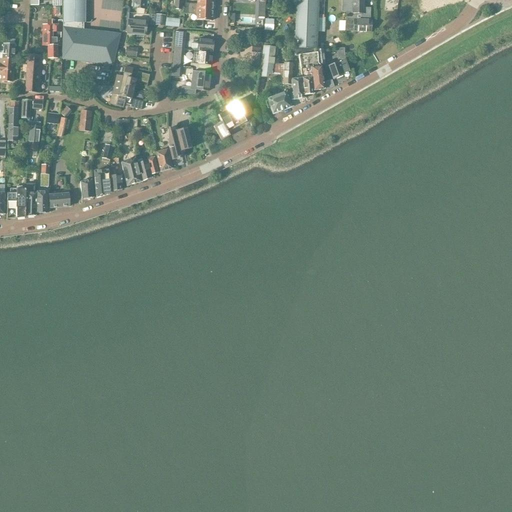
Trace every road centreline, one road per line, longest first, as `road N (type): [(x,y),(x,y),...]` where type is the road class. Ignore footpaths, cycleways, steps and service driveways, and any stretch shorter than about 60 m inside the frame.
road 1 (tertiary): [(0,231),(118,206),(214,166),(449,31),(475,0)]
road 2 (residential): [(0,95),(53,97),(122,115),(167,107)]
road 3 (residential): [(167,107),(217,99),(222,0)]
